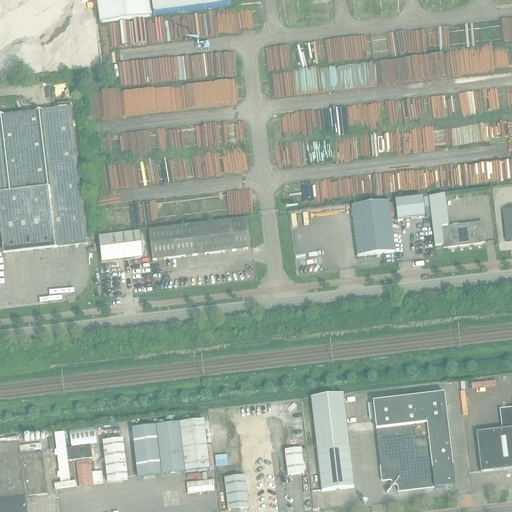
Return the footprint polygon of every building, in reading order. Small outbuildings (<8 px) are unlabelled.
[(148,0),(96,0),(99,23),(151,17),(148,0)] [(230,0),(150,0),(153,17),(231,7),(230,0)] [(57,110),(0,116),(0,233),(3,252),(86,242),(70,108),(69,102),(56,104),(57,110)] [(434,246),(443,245),(443,248),(484,243),(481,223),(447,227),(443,196),(428,198),(434,246)] [(394,202),(397,221),(424,218),(422,199),(394,202)] [(394,253),(388,202),(351,207),(357,257),(394,253)] [(511,210),(502,211),(505,241),(511,240),(511,210)] [(245,219),(171,228),(148,231),(152,261),(248,249),(245,219)] [(139,232),(98,237),(101,263),(142,258),(139,232)] [(310,398),(317,452),(321,492),(354,488),(349,448),(343,394),(310,398)] [(398,493),(454,486),(443,395),(372,403),(382,482),(390,481),(398,487),(398,493)] [(511,411),(498,413),(500,430),(476,433),(480,473),(511,469),(511,411)] [(137,479),(209,471),(203,421),(131,430),(137,479)] [(72,429),(0,437),(0,511),(52,511),(89,508),(87,487),(79,488),(72,429)] [(127,480),(122,440),(102,443),(107,483),(127,480)] [(301,449),(285,451),(288,476),(304,474),(301,449)] [(223,469),(224,479),(228,511),(248,508),(245,476),(239,477),(238,467),(223,469)]
